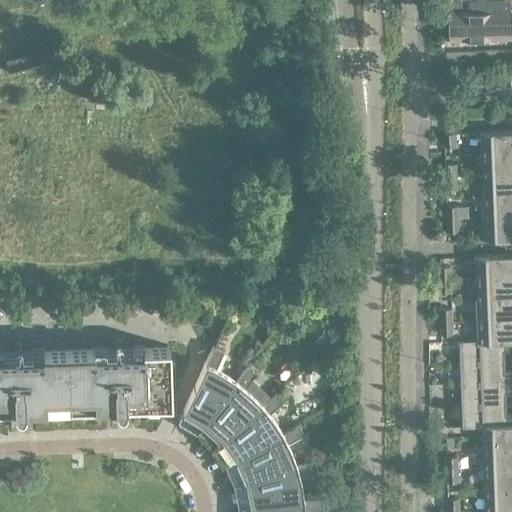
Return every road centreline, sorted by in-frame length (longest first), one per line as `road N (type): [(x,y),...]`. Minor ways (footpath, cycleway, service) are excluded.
road 1 (unclassified): [(373,511),(366,92)]
road 2 (residential): [(201,511),(201,491),(182,460),(150,446),(0,452)]
